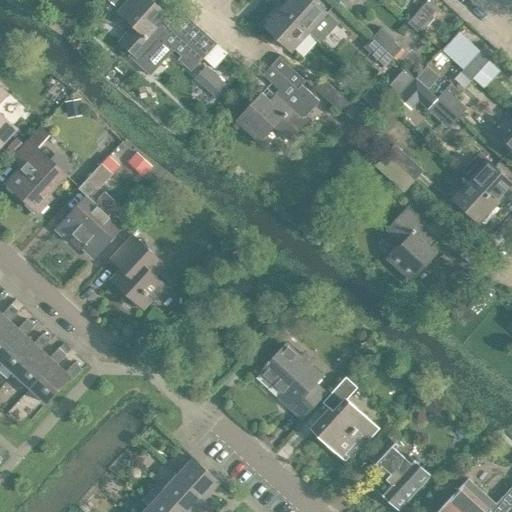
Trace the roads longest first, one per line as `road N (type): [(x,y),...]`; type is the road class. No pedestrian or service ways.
road 1 (residential): [(315,511),(213,419)]
road 2 (residential): [(99,345),(0,253)]
